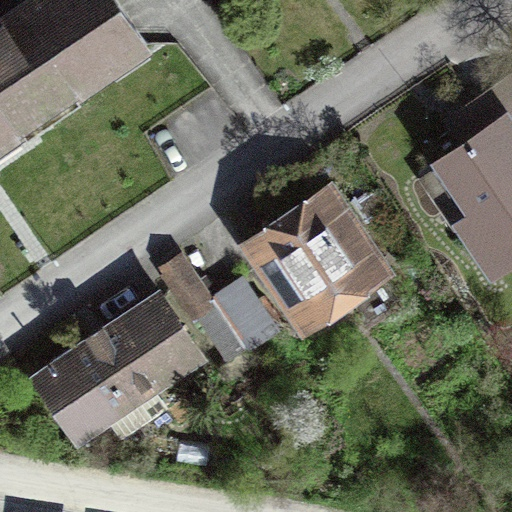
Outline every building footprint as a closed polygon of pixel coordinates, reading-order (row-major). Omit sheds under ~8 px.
[(117,0),(70,0),(0,48),(0,170),(160,62),(117,0)] [(511,117),(444,164),(478,213),(468,220),(501,267),(511,259),(511,117)] [(334,183),(253,238),(309,320),(390,265),(334,183)] [(228,360),(248,346),(215,297),(189,258),(169,272),(228,360)] [(277,328),(243,278),(215,297),(248,346),(277,328)] [(160,298),(33,381),(70,437),(196,353),(160,298)]
